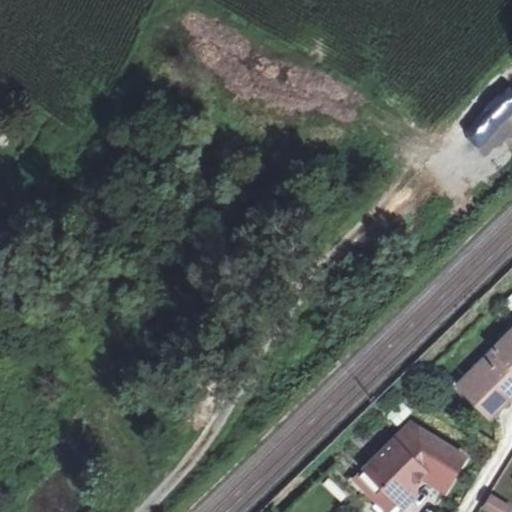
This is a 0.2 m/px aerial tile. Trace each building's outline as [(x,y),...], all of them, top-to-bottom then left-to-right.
[(511,334),(460,384),(479,403),(489,392),(502,407),(511,396),(511,334)] [(489,392),(479,403),(491,417),(502,407),(489,392)] [(358,478),(377,496),(385,488),(398,501),(402,506),(416,492),(410,486),(421,476),(445,491),(465,459),(411,425),(358,478)] [(385,488),(377,496),(387,511),(398,501),(385,488)] [(499,511),(507,511),(511,506),(493,495),(488,505),(499,511)]
